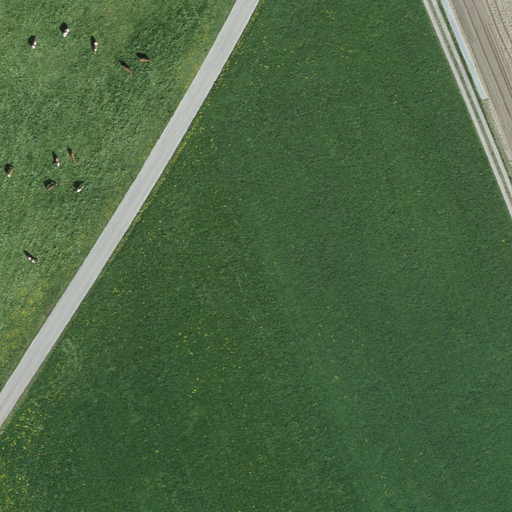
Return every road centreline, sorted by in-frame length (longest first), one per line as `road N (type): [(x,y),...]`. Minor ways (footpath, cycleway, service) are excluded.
road 1 (unclassified): [(0,409),(247,0)]
road 2 (track): [(511,211),(424,0)]
